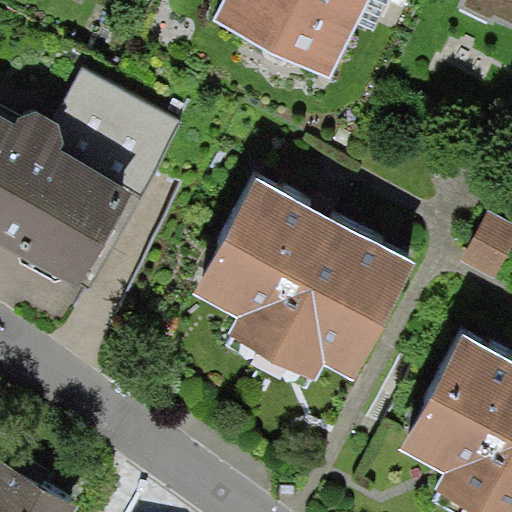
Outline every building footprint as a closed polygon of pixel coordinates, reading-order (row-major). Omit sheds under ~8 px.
[(216,0),(208,17),(322,72),(356,0),(216,0)] [(511,0),(452,0),(451,5),(511,35),(511,0)] [(0,105),(0,252),(92,303),(154,194),(196,122),(85,58),(52,115),(29,121),(0,105)] [(419,250),(251,164),(184,294),(229,317),(219,337),(305,382),(315,363),(351,381),(419,250)] [(511,511),(511,362),(455,332),(391,452),(436,476),(428,490),(469,511),(511,511)] [(86,511),(88,508),(0,455),(0,511),(86,511)]
